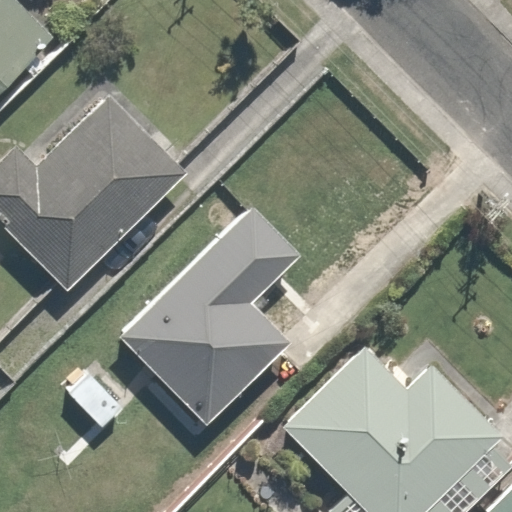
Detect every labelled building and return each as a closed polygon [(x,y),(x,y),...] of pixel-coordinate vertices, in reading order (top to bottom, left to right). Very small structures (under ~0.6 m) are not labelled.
[(0,0),(0,77),(46,34),(12,0),(0,0)] [(10,138),(0,147),(0,233),(48,284),(89,245),(176,162),(104,88),(30,159),(10,138)] [(293,253),(242,201),(107,333),(194,422),(278,339),(243,302),(293,253)] [(89,245),(48,284),(0,330),(0,372),(5,377),(115,271),(89,245)] [(467,511),(511,463),(511,453),(415,365),(403,378),(358,337),(278,424),(346,486),(322,511),(467,511)] [(79,365),(48,401),(88,435),(119,399),(79,365)] [(511,511),(511,483),(484,511),(511,511)]
